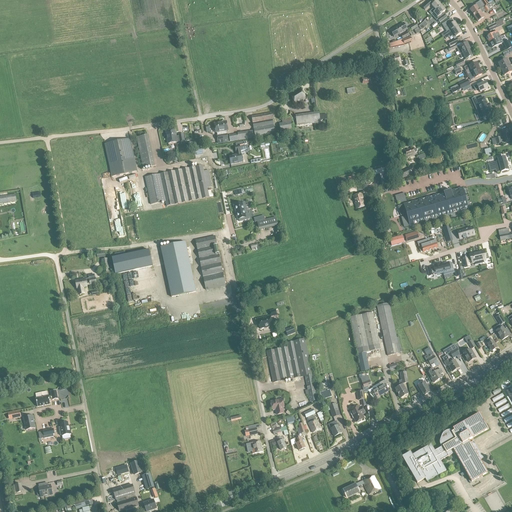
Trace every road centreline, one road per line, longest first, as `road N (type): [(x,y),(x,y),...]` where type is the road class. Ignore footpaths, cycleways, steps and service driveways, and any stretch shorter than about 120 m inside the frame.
road 1 (track): [(46,137),(64,252),(223,231),(235,286)]
road 2 (unclassified): [(107,511),(57,262),(51,255),(0,261)]
road 3 (unclassified): [(194,90),(201,118),(260,107),(376,27)]
road 4 (unclassified): [(275,481),(235,286)]
road 5 (track): [(201,118),(151,125),(160,169),(208,159),(218,168),(249,162)]
road 6 (secondary): [(370,436),(511,353)]
road 7 (residential): [(511,113),(449,0)]
road 8 (residential): [(511,177),(465,183),(448,176),(392,191)]
